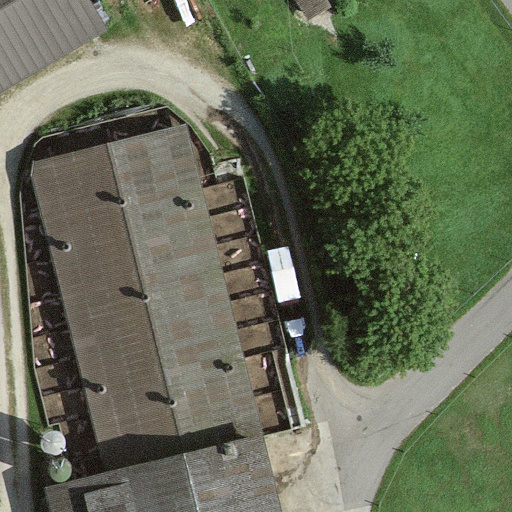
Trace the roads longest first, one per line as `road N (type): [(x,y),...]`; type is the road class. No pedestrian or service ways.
road 1 (unknown): [(376,436),(243,135),(204,79),(161,58),(120,57),(73,71),(4,122),(0,143)]
road 2 (unknown): [(0,224),(15,422),(37,511)]
road 3 (track): [(511,302),(376,436),(351,511)]
